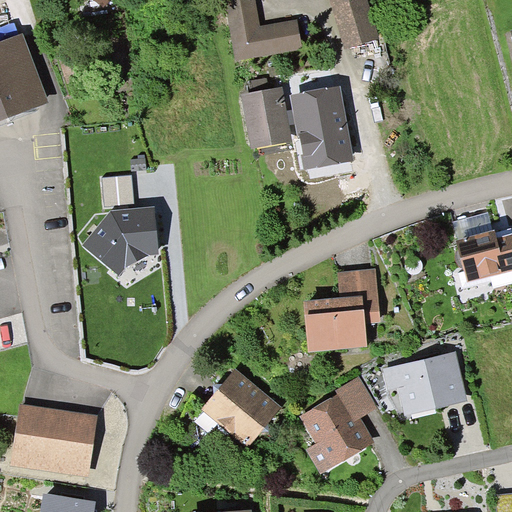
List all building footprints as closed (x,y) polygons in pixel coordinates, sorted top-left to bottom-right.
[(372,38),(360,0),(330,0),(345,46),(372,38)] [(235,60),(260,56),(256,35),(251,32),(231,35),(235,60)] [(35,84),(18,40),(0,46),(0,119),(27,109),(20,90),(35,84)] [(67,83),(82,78),(76,57),(60,62),(67,83)] [(338,88),(292,96),(305,168),(352,159),(338,88)] [(252,143),(284,137),(276,93),(244,99),(252,143)] [(157,251),(153,207),(111,211),(85,243),(118,271),(125,263),(147,252),(157,251)] [(488,275),(511,268),(511,238),(501,242),(499,234),(456,245),(463,273),(455,275),(460,291),(490,283),(488,275)] [(371,277),(370,277),(343,280),(345,295),(349,295),(350,302),(304,306),(307,343),(362,338),(360,315),(373,314),(374,321),(375,321),(371,277)] [(458,397),(448,357),(385,372),(385,373),(397,370),(406,409),(458,397)] [(275,410),(232,375),(222,387),(212,387),(213,397),(204,408),(190,396),(176,425),(226,468),(256,433),(265,432),(264,423),(275,410)] [(321,473),(375,442),(362,419),(378,409),(358,377),(335,390),(337,394),(301,415),(318,443),(307,449),(321,473)] [(86,471),(93,420),(18,409),(11,460),(86,471)] [(92,511),(94,503),(44,495),(41,511),(92,511)]
